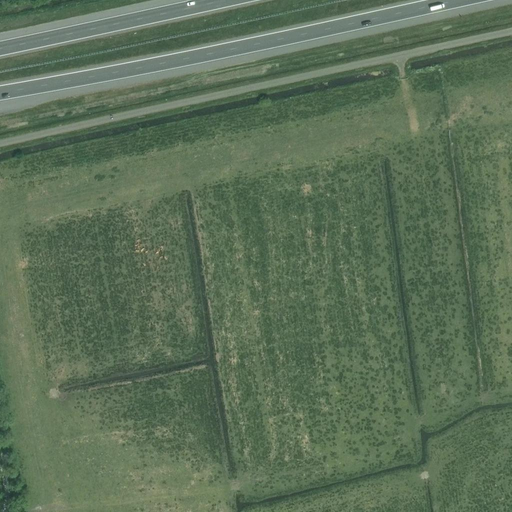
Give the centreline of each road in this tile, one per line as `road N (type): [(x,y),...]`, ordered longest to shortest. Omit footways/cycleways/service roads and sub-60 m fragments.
road 1 (unclassified): [(0,142),(511,31)]
road 2 (motorway): [(0,93),(457,0)]
road 3 (motorway): [(225,0),(0,48)]
